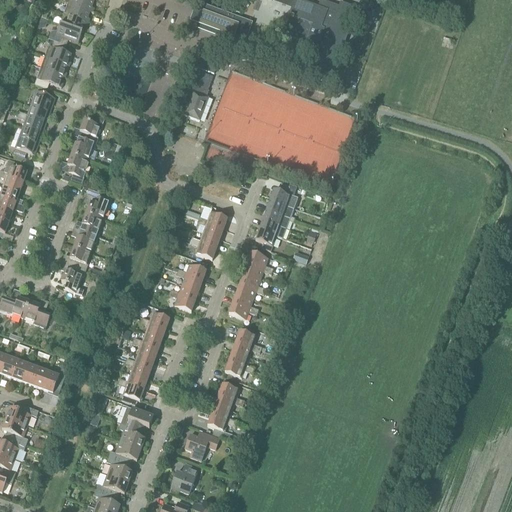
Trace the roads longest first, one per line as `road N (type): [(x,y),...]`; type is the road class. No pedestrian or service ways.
road 1 (residential): [(247,216),(168,187),(159,179),(152,131),(73,101)]
road 2 (residential): [(10,275),(38,288),(59,250),(71,206),(67,195),(43,186)]
road 3 (residential): [(167,423),(193,422),(222,340),(211,326)]
road 4 (residential): [(167,423),(160,411),(190,327),(211,326)]
